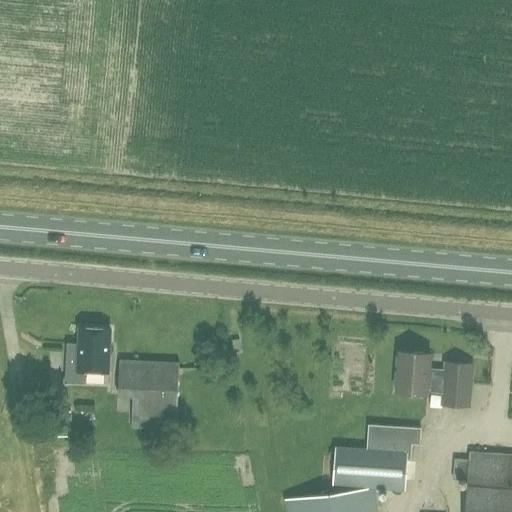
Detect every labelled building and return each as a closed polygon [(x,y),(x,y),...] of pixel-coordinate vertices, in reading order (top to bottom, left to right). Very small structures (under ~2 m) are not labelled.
[(108,372),(110,329),(81,327),(80,355),(68,355),(67,381),(84,382),(85,371),(108,372)] [(445,369),(430,368),(431,353),(400,350),(396,390),(427,393),(428,390),(443,392),(443,404),(468,406),(472,363),(446,361),(445,369)] [(177,416),(180,363),(119,360),(118,394),(134,395),(132,427),(157,428),(158,415),(177,416)] [(360,382),(359,364),(349,364),(350,383),(360,382)] [(72,412),(46,411),(45,435),(71,436),(72,412)] [(368,424),(366,448),(334,446),(332,482),(405,486),(409,426),(368,424)] [(511,511),(511,455),(469,453),(465,511),(511,511)] [(379,511),(375,485),(285,498),(286,511),(379,511)]
